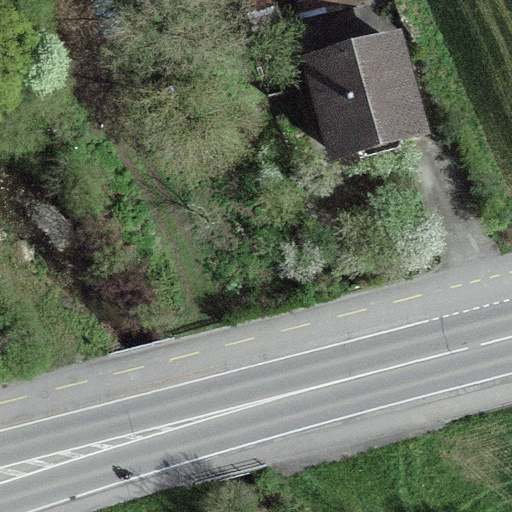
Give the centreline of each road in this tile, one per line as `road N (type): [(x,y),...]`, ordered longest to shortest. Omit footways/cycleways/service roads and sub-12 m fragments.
road 1 (primary): [(0,475),(511,336)]
road 2 (track): [(71,52),(180,239),(228,411)]
